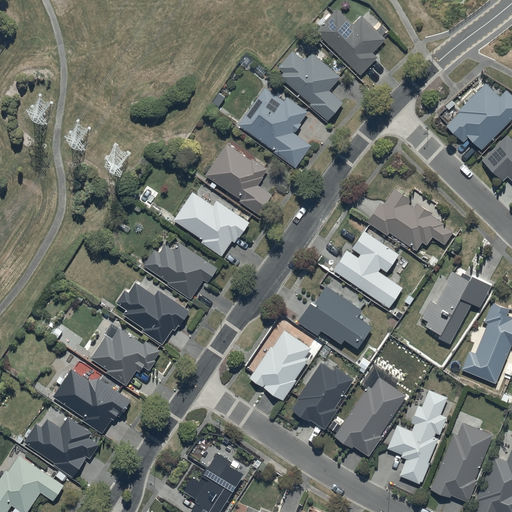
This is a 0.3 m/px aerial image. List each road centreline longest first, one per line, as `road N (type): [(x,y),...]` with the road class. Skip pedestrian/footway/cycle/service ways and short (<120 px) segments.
road 1 (residential): [(193,385),(345,160),(390,107)]
road 2 (residential): [(399,511),(193,385)]
road 3 (residential): [(511,229),(390,107)]
